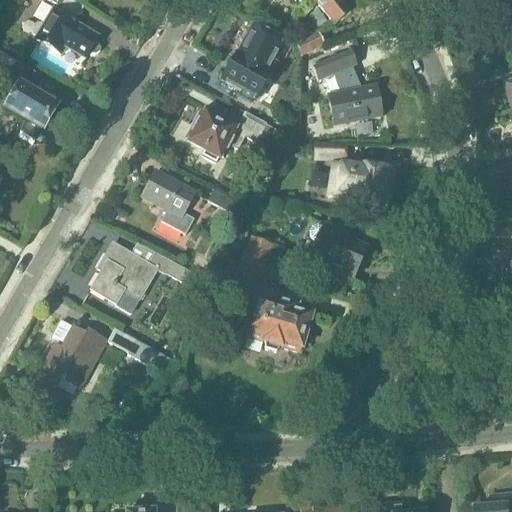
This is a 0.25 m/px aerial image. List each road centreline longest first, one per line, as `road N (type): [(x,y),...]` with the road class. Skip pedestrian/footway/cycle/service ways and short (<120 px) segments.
road 1 (unclassified): [(342,446),(442,223),(453,129),(410,0)]
road 2 (unclassified): [(0,346),(200,0)]
road 3 (unclassified): [(0,445),(30,454),(342,446)]
road 4 (residential): [(342,446),(511,430)]
